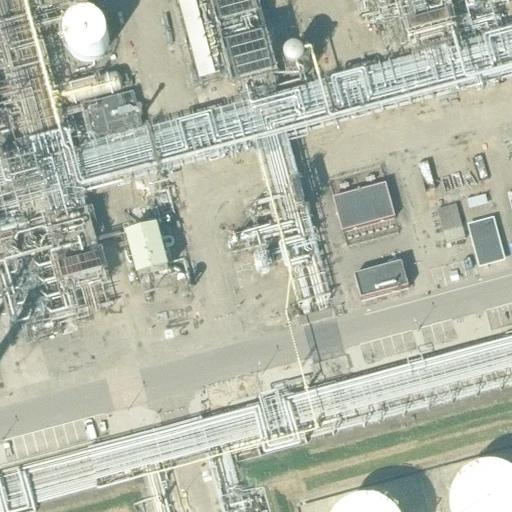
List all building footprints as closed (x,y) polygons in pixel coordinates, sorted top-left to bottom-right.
[(176,0),(192,66),(206,63),(191,0),(176,0)] [(66,33),(66,42),(70,51),(78,58),(89,59),(98,56),(105,49),(108,40),(107,30),(101,22),(93,18),(84,17),(76,20),(70,26),(66,33)] [(293,60),(299,59),(303,54),(304,49),(301,43),(295,41),(288,43),(285,48),(285,54),(288,58),(293,60)] [(371,84),(364,54),(327,62),(334,92),(371,84)] [(141,126),(132,94),(110,100),(119,132),(141,126)] [(385,167),(332,181),(343,220),(395,206),(385,167)] [(467,184),(469,193),(488,190),(486,181),(467,184)] [(478,250),(503,244),(494,204),(468,210),(478,250)] [(356,216),(358,227),(398,219),(395,208),(356,216)] [(284,239),(301,240),(302,225),(285,223),(284,239)] [(161,269),(151,224),(117,232),(127,277),(161,269)] [(355,255),(357,277),(403,272),(401,250),(355,255)] [(299,254),(291,257),(300,282),(308,279),(299,254)] [(453,506),(453,511),(511,511),(511,479),(499,474),(487,474),(475,477),(465,484),(457,495),(453,506)] [(393,511),(389,508),(383,504),(373,501),(363,500),(354,501),(344,504),(338,508),(333,511),(393,511)]
